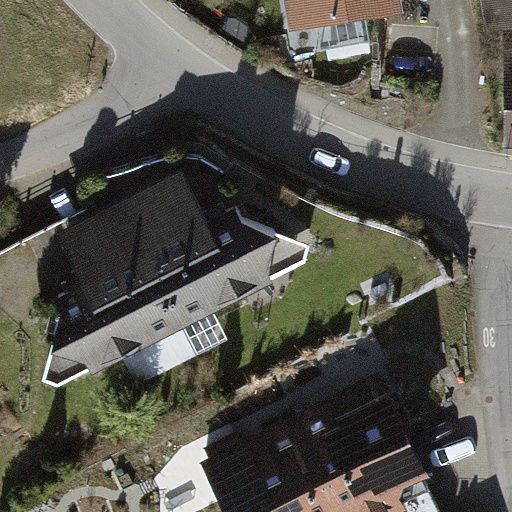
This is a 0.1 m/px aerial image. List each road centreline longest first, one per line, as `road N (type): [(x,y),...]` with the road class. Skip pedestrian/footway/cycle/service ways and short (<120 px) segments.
road 1 (tertiary): [(181,66),(241,109),(335,154),(498,199)]
road 2 (residential): [(498,199),(498,370),(511,466)]
road 3 (unclassified): [(181,66),(100,126),(0,168)]
